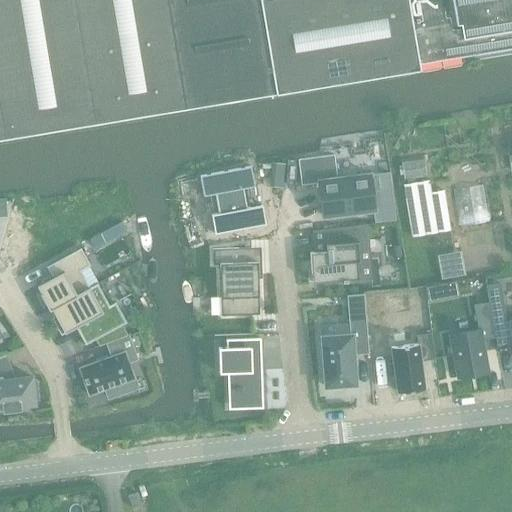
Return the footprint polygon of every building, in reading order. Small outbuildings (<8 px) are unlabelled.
[(511,0),(0,0),(0,137),(418,69),(416,62),(459,55),(460,58),(511,49),(511,0)] [(333,155),(298,159),(301,184),(318,182),(322,215),(342,213),(342,214),(354,213),(353,211),(374,209),(369,174),(336,178),(333,155)] [(422,158),(400,161),(403,179),(425,176),(422,158)] [(250,166),(199,176),(203,196),(215,193),(219,213),(211,214),(214,234),(265,224),(261,205),(246,208),(242,188),(254,186),(250,166)] [(275,167),(272,186),(282,187),(284,168),(275,167)] [(430,183),(404,188),(412,234),(447,228),(441,192),(432,193),(430,183)] [(94,248),(126,231),(121,221),(89,239),(94,248)] [(325,251),(309,253),(312,282),(342,280),(342,282),(347,281),(347,280),(358,279),(357,261),(359,261),(359,259),(358,259),(357,248),(369,247),(367,223),(312,230),(312,232),(324,231),(325,251)] [(392,246),(393,258),(401,257),(400,246),(392,246)] [(249,247),(212,249),(213,264),(219,264),(220,297),(232,297),(233,315),(259,314),(258,278),(250,278),(249,247)] [(50,277),(36,285),(49,309),(89,287),(80,270),(90,265),(81,249),(47,267),(51,274),(49,275),(50,277)] [(443,276),(465,272),(461,249),(439,253),(443,276)] [(50,310),(47,311),(51,318),(48,319),(57,335),(71,328),(81,346),(121,324),(111,304),(104,308),(92,285),(89,287),(49,309),(50,310)] [(436,285),(426,287),(429,301),(439,299),(436,285)] [(322,336),(321,336),(324,387),(326,386),(354,384),(355,384),(355,382),(353,355),(368,353),(364,294),(347,295),(349,325),(349,334),(322,336)] [(478,330),(450,335),(458,377),(487,372),(481,340),(495,337),(494,333),(492,324),(488,302),(473,305),(478,330)] [(505,322),(492,324),(494,333),(495,337),(496,344),(511,343),(509,322),(505,322)] [(122,325),(95,339),(98,346),(107,343),(127,336),(122,325)] [(393,363),(388,364),(390,377),(394,376),(396,392),(424,388),(420,360),(434,359),(431,333),(416,335),(417,343),(390,347),(393,363)] [(121,393),(117,384),(134,378),(128,362),(136,359),(128,336),(127,336),(107,343),(111,356),(79,368),(89,394),(105,389),(108,398),(121,393)] [(226,347),(218,348),(219,374),(227,374),(227,388),(244,388),(245,406),(262,406),(260,370),(258,370),(258,362),(260,362),(259,341),(260,341),(260,338),(226,339),(226,347)] [(0,408),(3,408),(3,410),(19,408),(19,406),(35,404),(34,400),(38,400),(36,380),(32,380),(31,376),(11,379),(2,357),(5,355),(5,354),(0,356),(0,408)] [(137,493),(128,496),(132,509),(142,505),(137,493)]
